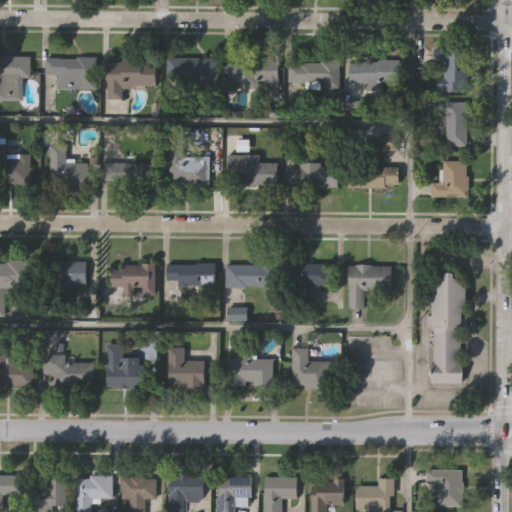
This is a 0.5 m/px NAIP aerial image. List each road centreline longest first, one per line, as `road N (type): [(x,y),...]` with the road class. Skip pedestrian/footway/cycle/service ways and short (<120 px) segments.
road 1 (residential): [(504,226),(0,221)]
road 2 (residential): [(0,18),(503,24)]
road 3 (tertiary): [(0,429),(501,431)]
